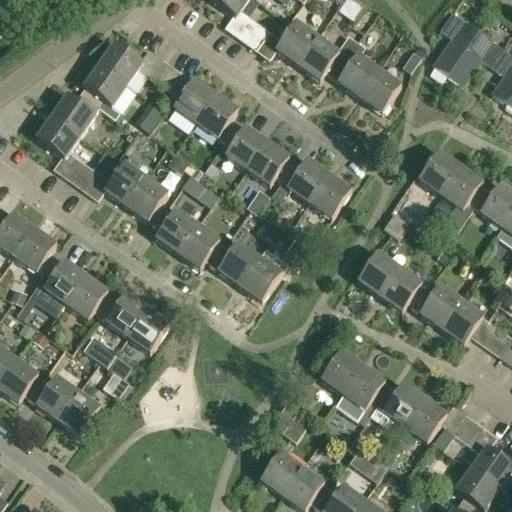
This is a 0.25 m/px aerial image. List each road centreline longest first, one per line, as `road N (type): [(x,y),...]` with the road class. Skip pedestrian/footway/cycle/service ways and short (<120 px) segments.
road 1 (residential): [(375,174),(129,1)]
road 2 (residential): [(241,342),(0,171)]
road 3 (residential): [(511,410),(458,375),(331,317)]
road 4 (unclassified): [(0,97),(129,1)]
